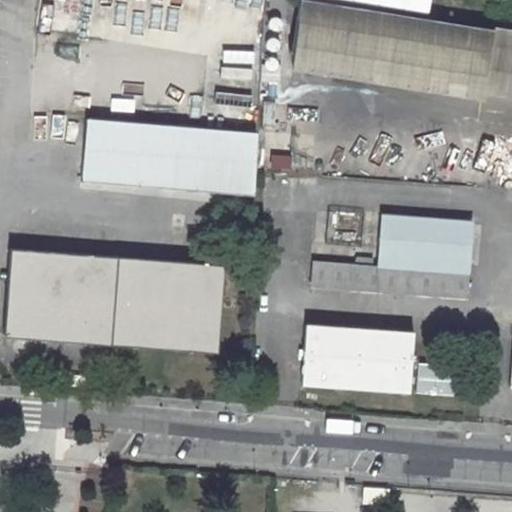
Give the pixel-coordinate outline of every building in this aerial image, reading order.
[(306,0),(299,0),(291,55),(485,85),(485,83),(493,29),(306,0)] [(511,86),(511,30),(494,27),(493,29),(485,83),(511,86)] [(254,195),(256,131),(83,125),(81,189),(254,195)] [(356,263),(314,260),(312,285),(466,297),(472,222),(382,215),(378,265),(371,264),(372,259),(357,258),(356,263)] [(217,352),(224,264),(11,247),(4,335),(217,352)] [(413,332),(306,324),(301,384),(409,392),(413,332)] [(421,365),(422,395),(460,393),(458,363),(421,365)] [(363,502),(388,504),(389,490),(364,488),(363,502)]
